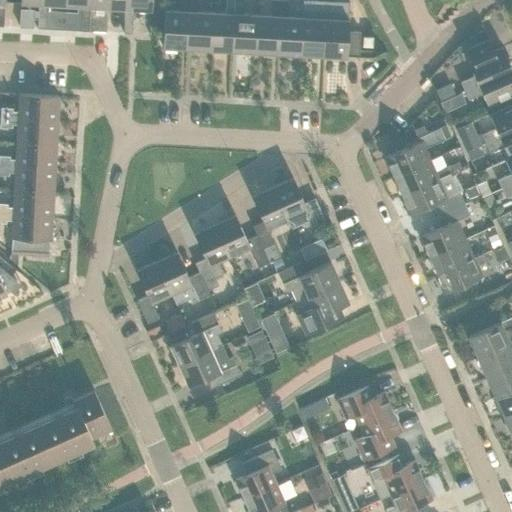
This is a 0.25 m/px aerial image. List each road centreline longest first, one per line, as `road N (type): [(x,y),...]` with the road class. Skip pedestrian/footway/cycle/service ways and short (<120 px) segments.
road 1 (residential): [(338,148),(501,511)]
road 2 (residential): [(184,511),(91,300)]
road 3 (residential): [(99,260),(112,260),(272,155),(275,140)]
road 4 (residential): [(128,142),(97,76),(75,57),(0,50)]
road 5 (residential): [(128,142),(160,135),(275,140)]
road 6 (residential): [(338,148),(430,55)]
road 7 (residential): [(99,260),(128,142)]
